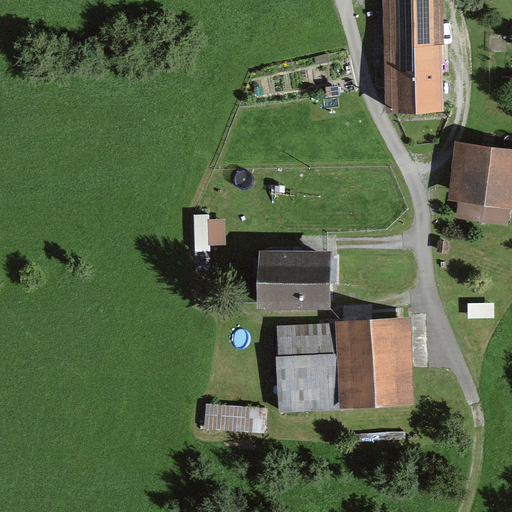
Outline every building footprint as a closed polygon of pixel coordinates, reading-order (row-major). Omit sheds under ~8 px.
[(448,0),(394,0),(399,109),(452,107),(448,0)] [(511,144),(462,137),(453,197),(473,200),(470,220),(511,226),(511,144)] [(205,248),(234,247),(233,218),(204,220),(205,248)] [(332,248),(262,248),(262,302),(332,302),(332,248)] [(406,320),(345,325),(353,407),(413,402),(406,320)] [(271,429),(271,404),(209,403),(208,428),(271,429)]
